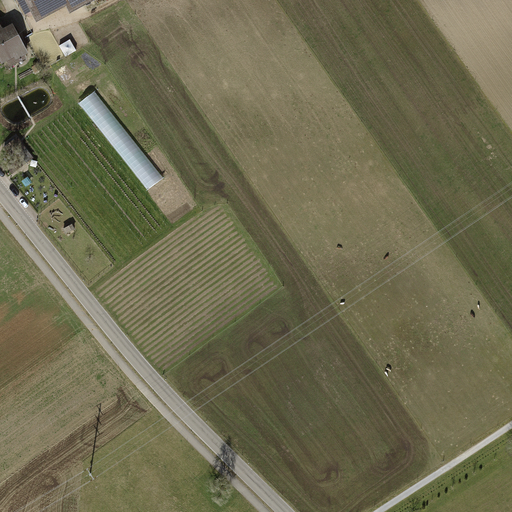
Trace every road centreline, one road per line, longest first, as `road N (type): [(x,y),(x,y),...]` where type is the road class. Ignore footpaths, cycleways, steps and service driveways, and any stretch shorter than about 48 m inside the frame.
road 1 (unclassified): [(0,191),(167,393),(285,511)]
road 2 (track): [(379,511),(511,424)]
